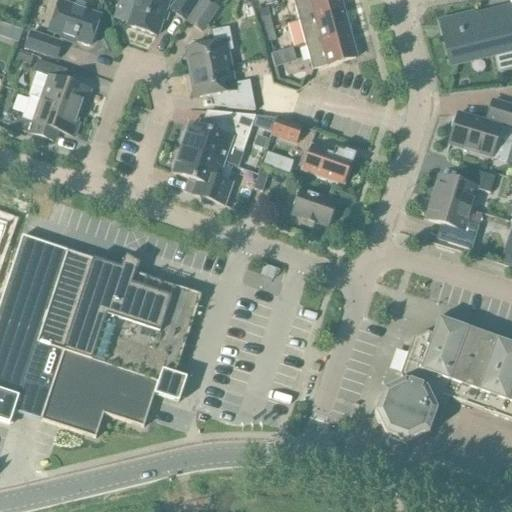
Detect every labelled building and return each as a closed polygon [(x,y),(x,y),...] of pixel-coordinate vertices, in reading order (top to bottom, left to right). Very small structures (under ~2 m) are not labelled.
[(138,0),(129,29),(158,39),(171,0),(138,0)] [(176,0),(168,12),(188,25),(204,0),(176,0)] [(205,0),(204,0),(188,25),(203,34),(219,9),(205,0)] [(293,0),(300,23),(343,11),(340,0),(293,0)] [(50,34),(91,49),(101,19),(60,5),(50,34)] [(452,36),(444,38),(450,65),(452,69),(472,64),(470,60),(468,49),(491,43),(499,74),(511,71),(511,17),(510,10),(475,18),(474,15),(448,21),(452,36)] [(343,11),(300,23),(307,47),(350,36),(343,11)] [(3,22),(0,30),(0,36),(21,44),(26,31),(3,22)] [(187,52),(192,77),(231,69),(228,54),(234,53),(230,31),(213,34),(216,47),(187,52)] [(57,62),(63,47),(32,36),(27,52),(57,62)] [(350,36),(307,47),(313,73),(357,61),(350,36)] [(42,103),(81,117),(85,106),(87,107),(92,94),(60,83),(64,72),(39,64),(35,75),(50,80),(42,103)] [(228,111),(257,114),(251,84),(235,87),(231,69),(192,77),(197,102),(225,96),(228,111)] [(81,117),(42,103),(30,98),(22,122),(20,121),(16,132),(44,142),(48,131),(76,140),(80,128),(78,127),(81,117)] [(511,129),(511,108),(494,103),(487,125),(459,117),(458,121),(455,120),(453,121),(452,127),(452,130),(455,131),(450,147),(492,160),(502,127),(511,129)] [(244,156),(256,119),(228,116),(221,138),(191,128),(189,133),(183,135),(179,145),(182,152),(225,166),(230,151),(244,156)] [(302,127),(277,119),(271,138),(295,146),(302,127)] [(303,173),(346,187),(346,186),(345,186),(355,159),(336,152),(334,157),(311,149),(303,173)] [(220,182),(225,166),(182,152),(176,155),(173,164),(176,170),(174,176),(198,185),(194,198),(226,209),(234,187),(220,182)] [(262,193),(270,170),(261,167),(253,191),(262,193)] [(433,201),(472,213),(478,192),(491,196),(496,180),(472,173),(467,187),(440,179),(433,201)] [(335,215),(338,206),(301,193),(292,217),(330,230),(332,224),(334,223),(336,217),(335,215)] [(449,246),(473,253),(480,230),(468,226),(472,213),(433,201),(427,223),(454,231),(449,246)] [(0,222),(0,252),(9,256),(12,247),(2,244),(9,226),(0,222)] [(511,223),(510,223),(497,260),(511,265),(511,263),(511,223)] [(22,240),(0,305),(0,423),(9,427),(13,415),(17,416),(59,430),(99,443),(107,419),(147,432),(150,422),(156,402),(157,399),(181,406),(189,383),(178,379),(180,373),(204,299),(137,277),(138,275),(142,269),(129,260),(125,267),(123,273),(103,266),(69,255),(22,240)] [(0,252),(0,262),(6,265),(9,256),(0,252)] [(276,273),(263,269),(260,279),(264,280),(272,283),(274,277),(276,273)] [(448,400),(511,422),(511,346),(439,320),(433,336),(426,333),(412,340),(396,386),(382,393),(374,415),(384,437),(407,444),(427,435),(432,422),(439,424),(448,400)]
